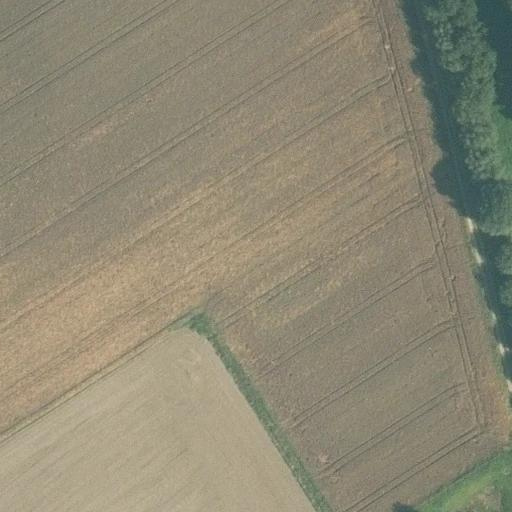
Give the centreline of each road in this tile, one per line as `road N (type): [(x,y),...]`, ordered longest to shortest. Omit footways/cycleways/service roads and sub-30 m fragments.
road 1 (track): [(511,388),(418,0)]
road 2 (track): [(326,511),(210,330)]
